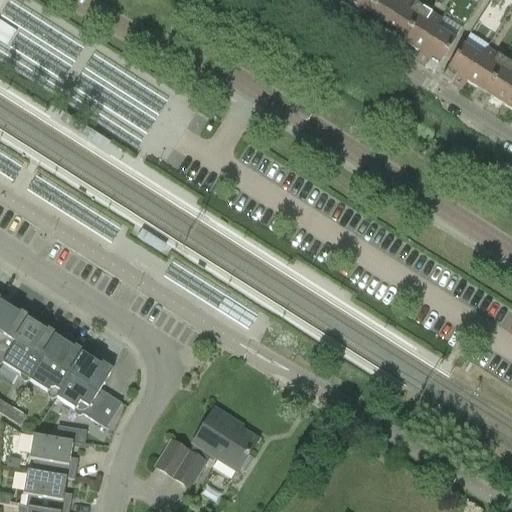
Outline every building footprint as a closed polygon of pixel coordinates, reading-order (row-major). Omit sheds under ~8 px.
[(365,19),(377,0),(351,0),(347,7),(365,19)] [(384,30),(402,0),(377,0),(365,19),(384,30)] [(402,42),(422,10),(407,0),(402,0),(384,30),(402,42)] [(421,54),(436,30),(441,21),(422,10),(402,42),(420,53),(421,54)] [(0,22),(0,43),(7,47),(16,33),(0,22)] [(454,42),(436,30),(421,54),(420,53),(414,62),(434,74),(454,42)] [(481,59),(480,58),(462,47),(441,79),(461,92),(466,83),(481,59)] [(484,94),(505,62),(486,50),(480,58),(481,59),(466,83),(484,94)] [(511,66),(505,62),(484,94),(503,106),(511,90),(511,66)] [(511,90),(503,106),(511,111),(511,90)] [(110,143),(61,112),(55,121),(105,152),(110,143)] [(141,231),(136,239),(160,255),(165,246),(141,231)] [(167,275),(186,288),(192,280),(173,267),(167,275)] [(0,364),(2,365),(27,325),(28,325),(31,320),(11,307),(8,312),(1,308),(0,308),(0,364)] [(29,382),(54,342),(55,342),(58,337),(38,324),(35,329),(28,325),(27,325),(2,365),(29,382)] [(56,400),(81,359),(82,359),(85,354),(65,341),(62,346),(55,342),(54,342),(29,382),(56,400)] [(112,371),(92,358),(89,364),(82,359),(81,359),(56,400),(94,424),(105,430),(121,405),(110,398),(99,392),(112,371)] [(0,415),(6,419),(12,409),(0,402),(0,415)] [(12,409),(6,419),(19,428),(25,418),(12,409)] [(191,490),(210,456),(237,473),(257,441),(231,425),(233,422),(214,410),(192,445),(194,446),(189,454),(171,443),(156,470),(191,490)] [(72,431),(70,443),(84,445),(86,434),(72,431)] [(31,474),(65,480),(74,482),(76,468),(68,466),(72,444),(32,437),(28,461),(33,461),(31,473),(31,474)] [(7,460),(6,469),(18,471),(20,462),(7,460)] [(25,509),(40,511),(68,511),(70,503),(62,502),(65,480),(31,474),(31,473),(26,472),(22,496),(27,497),(25,509)] [(0,496),(0,505),(9,507),(11,498),(0,496)]
